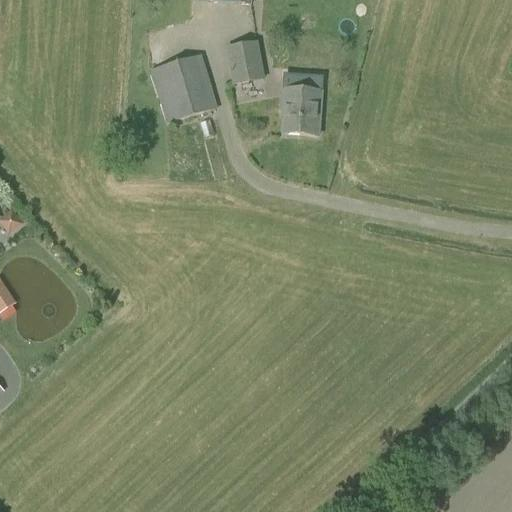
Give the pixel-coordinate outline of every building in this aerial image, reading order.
[(231,87),(264,82),(257,44),(224,49),(231,87)] [(165,127),(216,111),(200,57),(149,72),(165,127)] [(318,138),(321,93),(282,91),(280,118),(284,118),(282,136),(318,138)] [(7,235),(23,229),(18,214),(2,219),(7,235)] [(1,279),(0,279),(0,318),(19,305),(1,279)]
